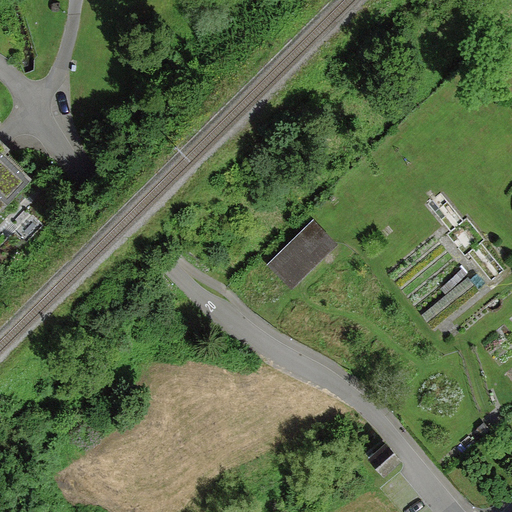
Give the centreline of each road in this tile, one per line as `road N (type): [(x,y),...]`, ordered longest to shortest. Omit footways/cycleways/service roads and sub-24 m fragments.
road 1 (residential): [(451,511),(370,410),(242,334),(173,274),(0,69)]
road 2 (track): [(199,297),(38,410),(0,423)]
